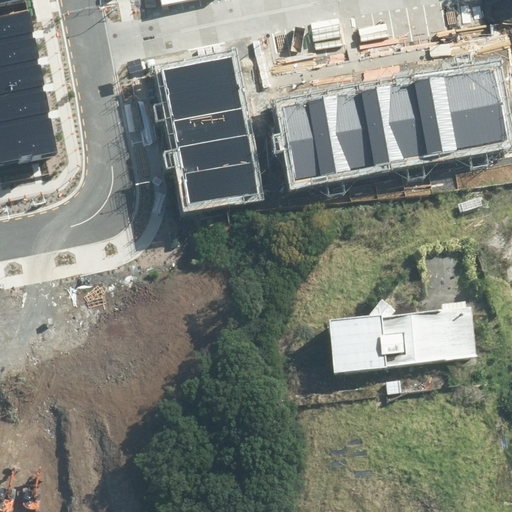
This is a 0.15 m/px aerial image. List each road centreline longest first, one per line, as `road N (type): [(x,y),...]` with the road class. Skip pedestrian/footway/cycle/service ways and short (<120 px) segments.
road 1 (residential): [(89,48),(109,197),(76,225),(0,241)]
road 2 (residential): [(89,48),(335,0)]
